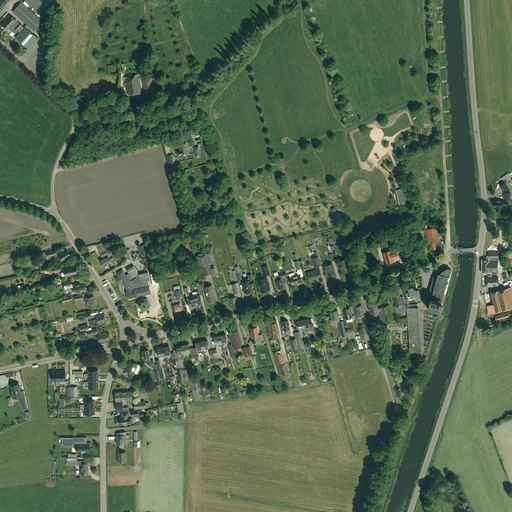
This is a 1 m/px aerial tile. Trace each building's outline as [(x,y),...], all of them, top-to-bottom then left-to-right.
[(7,0),(0,0),(0,1),(0,11),(9,1),(7,0)] [(23,0),(36,11),(43,3),(39,0),(23,0)] [(39,40),(32,33),(43,22),(21,2),(12,12),(27,25),(25,27),(15,38),(29,51),(39,40)] [(8,31),(9,29),(15,34),(22,26),(19,23),(15,27),(13,25),(17,22),(10,15),(5,21),(2,25),(8,31)] [(141,93),(138,75),(125,77),(127,83),(126,83),(128,95),(141,93)] [(141,79),(144,93),(155,91),(152,77),(141,79)] [(189,155),(186,142),(178,144),(180,151),(176,152),(177,156),(181,155),(181,156),(189,155)] [(504,182),(499,186),(504,192),(508,188),(504,182)] [(502,201),(494,201),(494,207),(496,207),(496,211),(501,211),(501,207),(502,207),(502,205),(507,205),(507,201),(502,201)] [(436,249),(434,242),(436,242),(434,237),(437,236),(435,233),(437,232),(436,230),(435,230),(434,228),(430,229),(431,232),(427,233),(430,243),(432,250),(436,249)] [(417,245),(415,236),(407,238),(409,247),(417,245)] [(339,245),(343,258),(348,256),(344,243),(339,245)] [(142,246),(145,256),(152,255),(149,244),(142,246)] [(398,256),(395,246),(388,248),(389,251),(383,253),(386,263),(394,261),(393,259),(395,258),(394,257),(398,256)] [(46,253),(39,255),(40,260),(46,258),(46,261),(49,261),(48,256),(57,254),(56,250),(46,252),(46,253)] [(67,250),(58,255),(62,262),(71,256),(67,250)] [(100,261),(103,266),(111,262),(114,266),(116,265),(112,258),(110,259),(107,255),(107,254),(105,250),(99,253),(102,258),(103,257),(104,259),(100,261)] [(488,275),(491,275),(491,272),(492,272),(498,272),(498,260),(497,260),(497,258),(498,258),(498,252),(488,252),(488,256),(484,259),(484,260),(482,260),(482,273),(488,273),(488,275)] [(210,269),(209,264),(206,254),(198,254),(198,256),(196,257),(199,268),(203,267),(206,277),(212,275),(210,269)] [(152,255),(145,256),(147,267),(154,265),(152,255)] [(301,268),(299,260),(298,260),(297,256),(293,257),(294,260),(295,260),(295,261),(294,261),(296,270),(301,268)] [(320,266),(318,257),(312,258),(314,268),(320,266)] [(338,262),(342,273),(349,270),(345,259),(338,262)] [(325,266),(328,275),(335,273),(332,264),(325,266)] [(64,269),(66,277),(77,274),(75,266),(64,269)] [(126,291),(128,299),(151,294),(149,286),(148,286),(147,280),(149,280),(148,272),(138,274),(134,266),(127,270),(129,274),(126,276),(122,270),(117,273),(119,276),(115,278),(118,284),(122,282),(127,291),(126,291)] [(319,269),(307,273),(309,281),(316,279),(316,278),(322,277),(319,269)] [(442,303),(440,302),(448,277),(449,277),(451,270),(447,269),(441,272),(440,275),(438,274),(437,278),(431,298),(431,299),(430,298),(427,308),(439,311),(442,303)] [(242,282),(245,293),(252,291),(250,285),(254,284),(253,280),(252,274),(247,275),(248,281),(242,282)] [(300,274),(296,275),(289,277),(292,285),(302,282),(300,274)] [(275,279),(278,289),(285,287),(284,283),(287,282),(285,275),(282,276),(282,275),(278,276),(277,275),(274,276),(273,277),(274,279),(275,279)] [(491,275),(488,275),(488,277),(486,277),(486,286),(498,286),(498,277),(492,277),(492,276),(491,276),(491,275)] [(437,278),(433,277),(428,297),(431,298),(437,278)] [(257,280),(261,292),(270,289),(266,278),(257,280)] [(74,294),(87,290),(85,282),(72,285),(71,281),(64,283),(65,291),(73,289),(74,294)] [(231,284),(234,294),(241,292),(238,283),(231,284)] [(54,294),(62,292),(60,284),(49,287),(50,291),(53,290),(54,294)] [(212,285),(204,287),(208,302),(216,300),(212,285)] [(195,306),(193,296),(189,297),(188,293),(187,287),(184,288),(186,294),(189,308),(195,306)] [(415,290),(415,289),(413,290),(412,288),(408,289),(409,292),(407,293),(407,296),(410,296),(410,298),(415,296),(416,299),(416,301),(421,300),(420,295),(418,289),(417,290),(415,290)] [(483,295),(488,314),(511,307),(511,291),(511,288),(507,289),(483,295)] [(176,299),(172,300),(173,302),(174,302),(174,304),(173,304),(175,311),(182,310),(180,302),(180,300),(181,299),(181,298),(182,298),(180,289),(174,291),(176,299)] [(367,305),(372,303),(368,290),(363,292),(367,305)] [(193,296),(195,306),(202,304),(199,291),(196,291),(197,295),(193,296)] [(399,294),(393,295),(396,306),(402,305),(402,306),(405,305),(404,299),(401,299),(399,294)] [(88,309),(96,307),(94,296),(86,298),(88,309)] [(235,297),(229,298),(232,309),(239,307),(235,297)] [(369,305),(371,312),(372,315),(373,314),(374,316),(377,315),(377,313),(379,313),(380,319),(378,319),(379,323),(385,321),(385,322),(392,320),(388,305),(381,307),(381,308),(378,309),(376,303),(369,305)] [(415,304),(407,305),(410,358),(420,357),(417,308),(416,308),(415,304)] [(362,305),(355,307),(354,307),(357,319),(365,317),(364,314),(362,305)] [(346,319),(353,317),(350,308),(344,309),(346,319)] [(331,311),(331,312),(330,312),(332,320),(332,323),(338,322),(342,337),(346,336),(343,321),(340,321),(339,318),(337,310),(333,311),(331,311)] [(96,316),(97,324),(100,323),(100,324),(103,324),(103,323),(106,322),(104,314),(96,316)] [(363,318),(367,333),(371,332),(367,317),(363,318)] [(305,327),(304,320),(297,321),(298,329),(305,327),(305,330),(306,330),(305,327)] [(268,325),(270,336),(271,336),(272,340),(277,339),(277,335),(275,323),(268,325)] [(262,335),(259,335),(257,327),(250,328),(251,337),(254,336),(255,341),(263,340),(262,335)] [(231,333),(235,345),(234,346),(235,350),(240,348),(239,344),(242,343),(237,331),(231,333)] [(303,348),(299,331),(295,333),(299,349),(303,348)] [(97,335),(99,343),(110,340),(108,332),(97,335)] [(222,346),(220,335),(213,337),(215,345),(219,344),(219,347),(222,346)] [(299,352),(295,339),(290,340),(294,353),(299,352)] [(204,353),(201,341),(195,343),(197,352),(199,353),(201,352),(201,353),(203,354),(204,354),(204,353)] [(169,346),(163,348),(165,358),(166,362),(169,362),(168,357),(171,356),(169,346)] [(184,356),(182,346),(176,347),(178,355),(174,355),(175,358),(177,369),(180,369),(179,364),(179,363),(178,359),(185,358),(184,356)] [(165,358),(163,348),(157,349),(158,357),(162,356),(163,358),(165,358)] [(216,349),(213,350),(216,364),(219,364),(219,367),(223,366),(222,360),(218,361),(217,355),(216,349)] [(149,366),(153,365),(154,365),(153,361),(150,361),(149,357),(150,357),(148,350),(142,351),(144,359),(145,362),(148,362),(149,366)] [(288,374),(280,350),(275,352),(283,376),(288,374)] [(138,365),(130,361),(128,367),(127,367),(125,370),(129,373),(128,376),(134,379),(136,374),(134,374),(138,365)] [(17,384),(15,385),(10,386),(13,397),(17,397),(18,396),(18,398),(18,399),(22,409),(27,408),(25,397),(24,397),(23,396),(25,395),(24,390),(20,391),(18,384),(17,384)] [(125,400),(124,392),(115,393),(116,401),(125,400)] [(132,392),(124,392),(125,400),(133,400),(132,392)] [(145,401),(133,402),(134,410),(146,408),(145,401)] [(80,410),(84,410),(85,417),(92,417),(92,414),(95,414),(94,407),(80,407),(80,410)] [(122,416),(122,418),(119,418),(119,419),(119,420),(119,422),(120,425),(123,425),(124,426),(127,426),(127,425),(127,424),(131,424),(133,423),(134,423),(133,420),(132,419),(130,419),(130,417),(129,417),(129,416),(138,415),(138,411),(121,413),(122,416)] [(117,436),(117,444),(126,444),(126,435),(117,436)] [(86,452),(89,452),(89,443),(86,443),(86,438),(86,437),(72,437),(72,438),(69,438),(62,438),(62,444),(77,444),(77,449),(77,452),(81,452),(81,454),(82,454),(82,453),(86,453),(86,452)] [(118,453),(118,462),(126,462),(126,452),(118,453)] [(81,474),(88,474),(88,464),(85,464),(85,461),(79,461),(79,465),(81,465),(81,474)]
